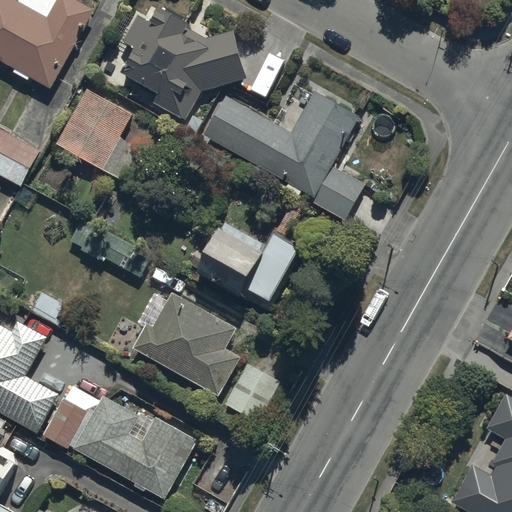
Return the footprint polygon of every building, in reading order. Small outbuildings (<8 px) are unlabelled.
[(0,0),(0,60),(51,89),(94,9),(78,0),(58,0),(49,18),(16,0),(0,0)] [(202,92),(249,77),(233,26),(212,32),(162,7),(154,21),(139,13),(125,40),(138,47),(124,73),(159,92),(153,103),(187,121),(202,92)] [(58,144),(124,179),(141,147),(123,138),(137,113),(88,87),(58,144)] [(204,137),(349,219),(368,186),(332,166),(362,114),(318,90),(294,133),(227,96),(204,137)] [(0,174),(21,186),(41,150),(0,127),(0,174)] [(71,239),(141,277),(153,256),(82,218),(71,239)] [(201,270),(271,309),(304,248),(276,233),(265,251),(224,228),(201,270)] [(65,305),(42,292),(31,312),(57,327),(61,321),(57,318),(65,305)] [(136,348),(221,396),(244,357),(226,346),(237,327),(175,292),(156,326),(151,323),(136,348)] [(0,410),(40,432),(60,395),(27,376),(49,337),(20,321),(14,331),(0,322),(0,410)] [(226,404),(260,425),(286,379),(249,363),(226,404)] [(448,497),(455,501),(473,511),(511,511),(511,393),(509,392),(448,497)] [(77,448),(168,500),(199,445),(108,393),(77,448)] [(44,435),(67,449),(90,410),(66,396),(44,435)] [(0,511),(20,511),(0,500),(0,481),(16,452),(0,443),(0,511)]
